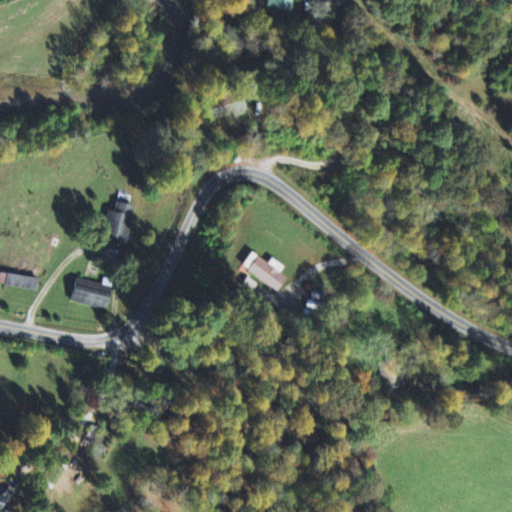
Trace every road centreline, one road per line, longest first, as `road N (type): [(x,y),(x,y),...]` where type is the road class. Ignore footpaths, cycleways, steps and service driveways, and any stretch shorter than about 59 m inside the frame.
road 1 (residential): [(511,359),(452,324),(317,209),(254,194),(203,214),(176,329)]
road 2 (residential): [(379,511),(311,402),(176,329)]
road 3 (residential): [(176,329),(67,337),(0,326)]
